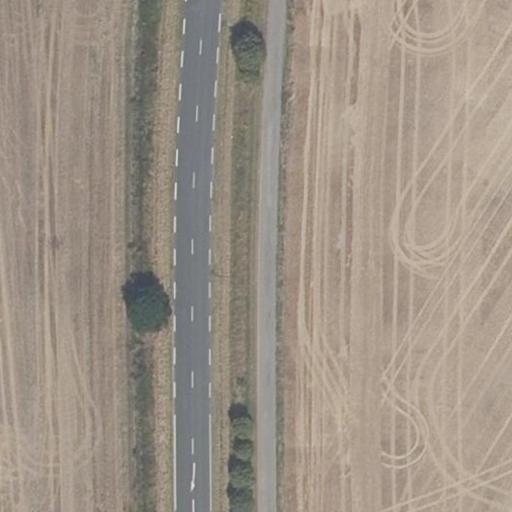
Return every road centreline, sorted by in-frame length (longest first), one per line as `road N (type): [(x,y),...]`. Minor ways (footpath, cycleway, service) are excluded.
road 1 (track): [(279,0),(262,210),(268,511)]
road 2 (tertiary): [(204,0),(191,256),(193,511)]
